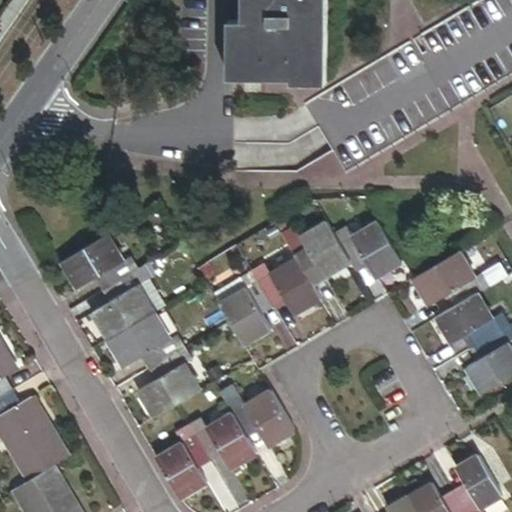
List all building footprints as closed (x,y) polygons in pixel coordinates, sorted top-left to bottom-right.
[(250,0),(250,21),(236,20),(236,76),(323,77),(323,0),(250,0)] [(511,0),(479,0),(306,103),(326,138),(347,172),(511,73),(511,0)] [(314,285),(353,262),(336,232),(329,220),(302,236),(296,225),(283,232),(298,257),(314,285)] [(377,278),(405,261),(381,221),(354,236),(348,226),(336,232),(353,262),(364,255),(377,278)] [(109,233),(63,260),(80,288),(102,275),(109,287),(141,268),(133,255),(125,260),(109,233)] [(477,277),(462,249),(414,277),(432,304),(452,291),(459,304),(480,292),(493,284),(485,272),(477,277)] [(314,285),(298,257),(272,273),(266,262),(254,269),(271,299),(282,292),(296,314),(323,299),(314,285)] [(157,259),(141,268),(148,281),(140,286),(155,311),(168,304),(152,278),(165,271),(157,259)] [(503,262),(485,272),(493,284),(510,274),(503,262)] [(148,281),(141,268),(109,287),(116,299),(94,313),(110,339),(155,311),(140,286),(148,281)] [(271,299),(254,269),(240,277),(247,288),(221,303),(246,344),(273,328),(260,305),(271,299)] [(495,318),(480,292),(459,304),(439,315),(455,342),(475,330),(482,342),(511,324),(511,323),(506,312),(495,318)] [(155,311),(110,339),(126,366),(147,353),(154,365),(187,347),(179,334),(171,338),(155,311)] [(511,340),(511,324),(482,342),(489,354),(469,366),(485,393),(511,377),(511,347),(509,342),(511,340)] [(0,397),(14,389),(6,376),(18,368),(10,355),(5,357),(0,349),(0,337),(0,338),(0,337),(0,397)] [(193,359),(187,347),(154,365),(162,377),(141,390),(156,417),(202,390),(186,363),(193,359)] [(222,391),(234,413),(246,432),(258,425),(271,446),(297,431),(272,390),(247,405),(235,384),(222,391)] [(22,403),(14,389),(0,397),(0,431),(28,481),(55,466),(70,456),(53,426),(47,429),(38,414),(43,411),(34,395),(22,403)] [(246,432),(234,413),(208,428),(201,417),(189,425),(208,455),(219,448),(232,469),(258,453),(246,432)] [(208,455),(189,425),(177,432),(183,442),(158,458),(182,499),(209,482),(197,461),(208,455)] [(469,489),(457,496),(466,511),(483,511),(482,509),(504,495),(479,454),(457,467),(469,489)] [(72,496),(55,466),(28,481),(13,490),(26,511),(81,511),(82,511),(81,511),(74,511),(67,499),(72,496)] [(466,511),(457,496),(446,503),(433,482),(411,495),(421,511),(466,511)] [(421,511),(411,495),(389,508),(391,511),(421,511)]
